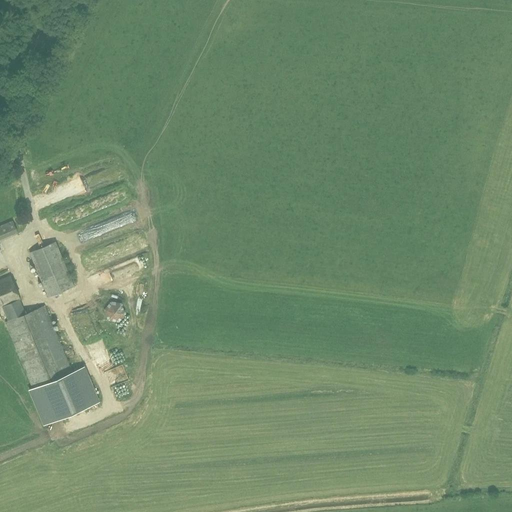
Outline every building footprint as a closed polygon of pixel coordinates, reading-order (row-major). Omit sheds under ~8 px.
[(74,224),(67,226),(74,247),(147,224),(140,203),(74,224)] [(0,226),(0,246),(1,246),(0,245),(0,239),(17,232),(13,221),(0,226)] [(55,242),(29,253),(48,297),(74,286),(55,242)] [(12,251),(0,255),(0,266),(16,260),(12,251)] [(0,308),(5,306),(20,300),(20,299),(10,275),(0,279),(0,308)] [(73,286),(91,335),(102,331),(84,282),(73,286)] [(110,305),(115,305),(115,313),(125,313),(125,300),(120,300),(120,292),(111,292),(110,305)] [(25,314),(20,300),(5,306),(10,320),(6,322),(33,388),(30,390),(45,424),(98,402),(83,367),(72,372),(44,306),(25,314)] [(131,341),(125,345),(127,350),(134,346),(131,341)] [(111,377),(130,372),(126,357),(106,362),(111,377)]
